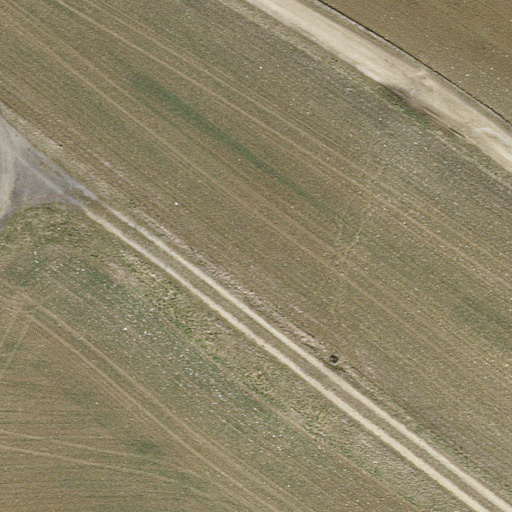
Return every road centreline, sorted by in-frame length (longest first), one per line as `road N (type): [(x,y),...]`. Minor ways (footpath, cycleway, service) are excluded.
road 1 (track): [(500,511),(96,197),(6,154)]
road 2 (track): [(511,147),(275,0)]
